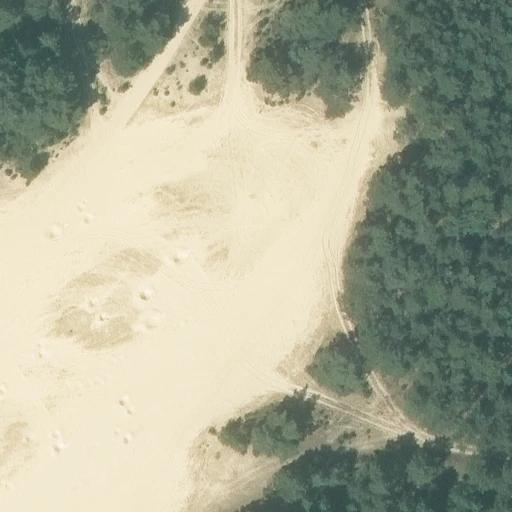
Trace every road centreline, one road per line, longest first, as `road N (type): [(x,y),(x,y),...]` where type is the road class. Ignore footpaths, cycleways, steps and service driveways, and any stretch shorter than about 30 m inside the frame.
road 1 (track): [(192,0),(115,123),(0,349)]
road 2 (track): [(0,319),(59,350),(94,390),(107,447),(93,511)]
road 3 (track): [(511,456),(364,439)]
